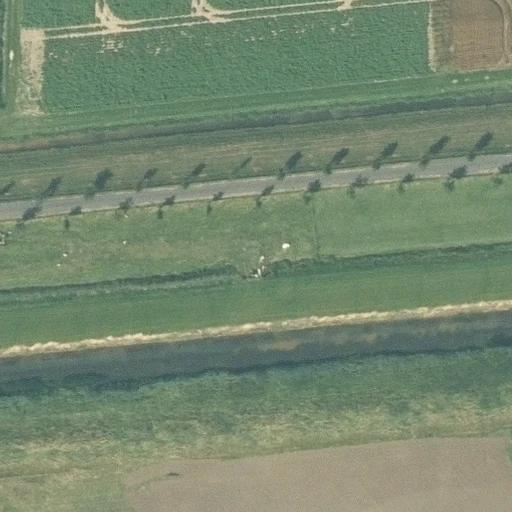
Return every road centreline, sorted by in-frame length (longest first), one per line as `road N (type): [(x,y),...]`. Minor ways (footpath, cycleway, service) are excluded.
road 1 (unclassified): [(0,211),(511,160)]
road 2 (track): [(0,238),(105,254),(511,223)]
